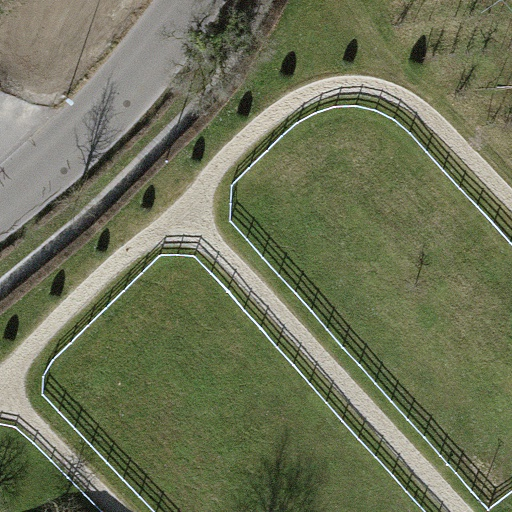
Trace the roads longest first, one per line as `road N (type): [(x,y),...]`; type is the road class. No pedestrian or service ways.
road 1 (unknown): [(511,198),(403,96),(375,89),(311,100),(277,119),(0,382)]
road 2 (unknown): [(182,208),(465,511)]
road 3 (residential): [(0,204),(75,142),(190,0)]
road 4 (unknown): [(121,511),(0,386)]
